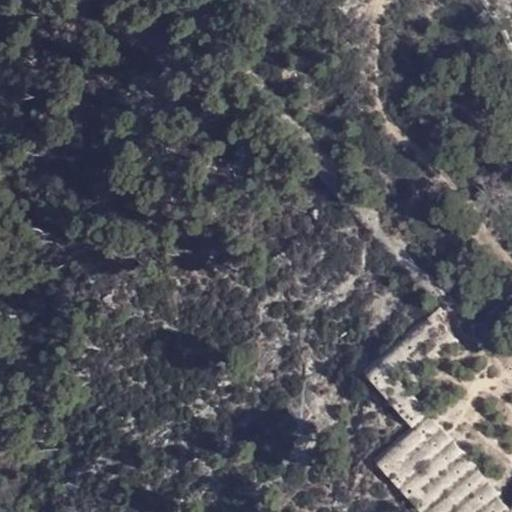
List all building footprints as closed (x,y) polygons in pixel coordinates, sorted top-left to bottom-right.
[(161,0),(366,235),(385,218),(194,0),(161,0)] [(461,343),(480,327),(385,218),(366,235),(433,312),(461,343)] [(511,299),(480,327),(511,364),(511,299)] [(363,374),(410,431),(432,417),(409,390),(418,382),(461,343),(433,312),(363,374)] [(511,511),(511,364),(480,327),(461,343),(511,402),(511,493),(418,382),(409,390),(432,417),(511,511)] [(511,402),(461,343),(418,382),(511,493),(511,402)] [(404,511),(511,511),(432,417),(410,431),(378,451),(404,511)]
